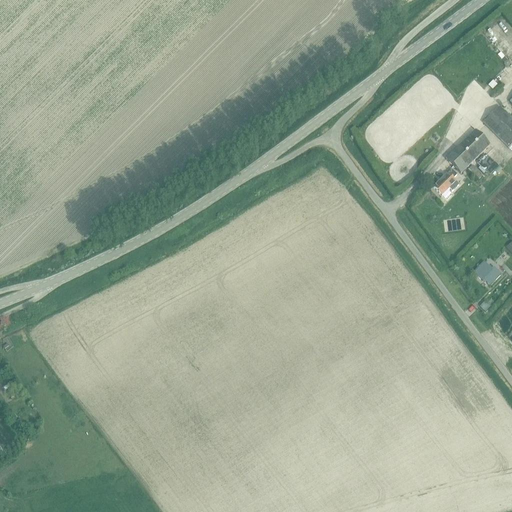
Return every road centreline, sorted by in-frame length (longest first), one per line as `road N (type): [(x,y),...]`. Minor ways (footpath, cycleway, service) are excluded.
road 1 (unclassified): [(511,381),(327,135)]
road 2 (tertiary): [(44,285),(150,236),(249,172)]
road 3 (tertiary): [(249,172),(390,67)]
